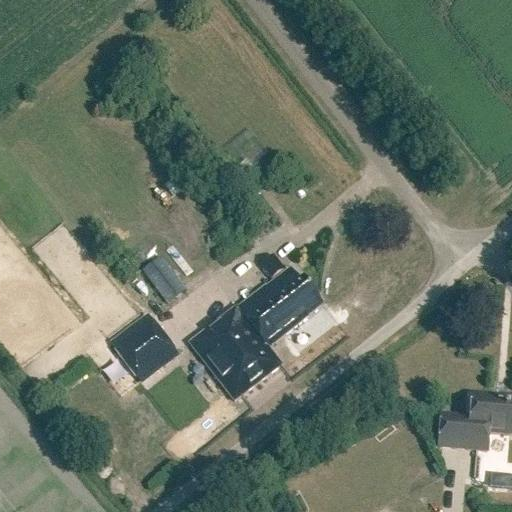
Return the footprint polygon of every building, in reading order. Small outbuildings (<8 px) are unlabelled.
[(167,308),(186,294),(161,260),(142,274),(167,308)] [(265,292),(238,313),(242,318),(226,330),(222,324),(192,347),(225,391),(182,426),(192,438),(235,404),(235,405),(269,380),(264,373),(277,364),(269,354),(298,333),(296,330),(323,310),(303,284),(300,286),(291,274),(267,293),(265,292)] [(109,347),(142,389),(181,358),(147,316),(109,347)] [(511,437),(511,401),(473,398),(471,420),(442,418),(439,450),(487,454),(489,436),(511,437)] [(511,479),(493,477),(491,488),(511,491),(511,479)]
